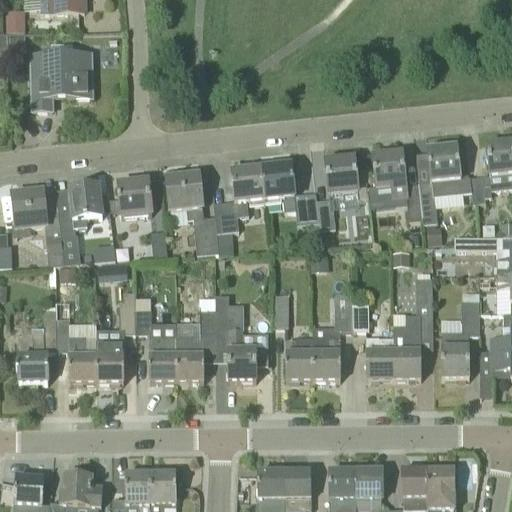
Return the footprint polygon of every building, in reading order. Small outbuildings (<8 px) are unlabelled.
[(40,19),(52,19),(84,18),(83,0),(35,0),(36,2),(40,2),(40,10),(36,10),(36,15),(40,15),(40,19)] [(25,16),(8,15),(6,37),(24,38),(25,16)] [(31,62),(31,98),(32,118),(52,117),(52,105),(92,104),(91,60),(90,60),(90,66),(51,67),(51,61),(31,62)] [(486,150),(488,169),(489,183),(500,181),(502,195),(511,194),(511,149),(511,147),(486,150)] [(433,193),(419,194),(422,226),(422,227),(423,232),(437,230),(434,203),(471,199),(469,185),(460,186),(456,153),(427,157),(430,189),(432,188),(433,193)] [(422,226),(419,194),(418,189),(405,190),(402,160),(372,163),(375,195),(391,193),(393,204),(406,203),(408,228),(422,226)] [(367,203),(364,176),(355,177),(354,165),(325,168),(328,200),(356,197),(356,205),(367,203)] [(301,201),(301,202),(295,203),(291,171),(261,175),(264,206),(281,204),(283,218),(296,217),(298,232),(319,229),(316,208),(315,199),(301,201)] [(213,211),(215,224),(216,239),(238,237),(236,224),(248,222),(246,208),(264,206),(261,175),(231,178),(234,209),(213,211)] [(219,260),(216,239),(215,224),(203,226),(198,181),(166,185),(170,219),(186,217),(187,227),(193,227),(194,237),(197,262),(219,260)] [(469,185),(471,199),(472,210),(485,209),(482,183),(469,185)] [(151,221),(150,207),(148,187),(118,190),(119,205),(117,205),(118,209),(120,209),(121,224),(151,221)] [(61,244),(60,244),(63,272),(80,270),(77,242),(75,243),(74,235),(87,233),(86,225),(102,223),(98,192),(69,195),(70,203),(57,205),(56,205),(61,244)] [(56,205),(57,205),(56,198),(57,198),(57,197),(54,197),(55,198),(43,199),(43,198),(29,200),(29,201),(13,203),(13,201),(12,202),(15,236),(44,232),(46,246),(48,273),(63,272),(60,244),(61,244),(56,205)] [(316,208),(319,229),(319,237),(335,236),(331,206),(316,208)] [(150,240),(153,267),(167,266),(164,238),(150,240)] [(502,257),(502,244),(454,244),(454,257),(502,257)] [(95,267),(115,266),(114,251),(94,252),(95,267)] [(496,268),(496,282),(511,281),(511,255),(510,256),(510,257),(502,257),(503,268),(496,268)] [(97,269),(98,286),(126,284),(125,268),(97,269)] [(511,281),(496,282),(496,298),(510,298),(510,308),(502,308),(502,321),(511,321),(511,281)] [(405,333),(392,333),(393,358),(393,386),(421,386),(420,333),(432,333),(432,287),(416,287),(417,323),(405,324),(405,333)] [(120,341),(135,341),(135,317),(135,298),(124,298),(124,308),(120,308),(120,341)] [(288,301),(273,301),(272,334),(287,334),(288,301)] [(352,302),(334,302),(334,338),(352,337),(352,311),(352,302)] [(215,304),(215,316),(215,340),(228,340),(228,356),(227,356),(228,388),(256,388),(255,356),(242,356),(241,312),(228,312),(228,304),(215,304)] [(462,339),(440,339),(441,386),(469,385),(469,353),(469,342),(479,342),(478,308),(462,308),(462,339)] [(55,309),(55,326),(56,358),(69,358),(69,362),(69,377),(69,390),(96,389),(96,348),(69,349),(68,309),(55,309)] [(368,311),(352,311),(352,337),(368,337),(368,311)] [(56,359),(56,358),(55,326),(55,313),(45,313),(45,336),(32,336),(32,362),(18,362),(18,375),(16,375),(16,379),(18,379),(18,391),(48,390),(47,359),(56,359)] [(176,334),(176,348),(176,361),(176,389),(203,388),(203,376),(204,376),(204,360),(203,360),(203,341),(215,340),(215,316),(200,317),(200,333),(176,334)] [(150,317),(135,317),(135,341),(150,341),(150,317)] [(495,359),(511,358),(511,321),(502,321),(503,332),(510,332),(511,346),(495,346),(495,359)] [(366,387),(393,386),(393,358),(378,358),(378,344),(366,344),(366,359),(365,359),(366,387)] [(312,346),(295,346),(285,346),(285,359),(285,375),(286,375),(286,388),(313,387),(312,346)] [(340,387),(340,375),(340,359),(339,346),(312,346),(313,387),(340,387)] [(123,348),(96,348),(96,389),(123,389),(123,377),(124,377),(124,361),(123,361),(123,348)] [(149,377),(149,389),(176,389),(176,361),(176,348),(149,348),(149,361),(148,361),(149,377)] [(511,384),(511,358),(495,359),(479,359),(479,385),(492,385),(492,377),(511,377),(511,385),(511,384)] [(382,476),(355,477),(355,511),(379,511),(380,505),(382,504),(382,476)] [(402,511),(427,511),(427,476),(400,476),(401,504),(403,504),(402,511)] [(454,511),(454,476),(427,476),(427,511),(454,511)] [(283,511),(310,511),(311,477),(284,478),(283,511)] [(330,511),(355,511),(355,477),(328,477),(329,505),(331,505),(330,511)] [(283,511),(284,478),(257,478),(257,511),(283,511)] [(126,511),(127,511),(138,511),(137,511),(150,511),(150,479),(124,480),(125,506),(112,506),(112,511),(126,511)] [(175,511),(175,479),(150,479),(150,511),(175,511)] [(100,511),(102,494),(91,493),(92,483),(64,481),(63,496),(61,496),(60,510),(50,509),(49,511),(100,511)] [(47,511),(42,511),(43,485),(16,483),(14,511),(13,511),(47,511)]
